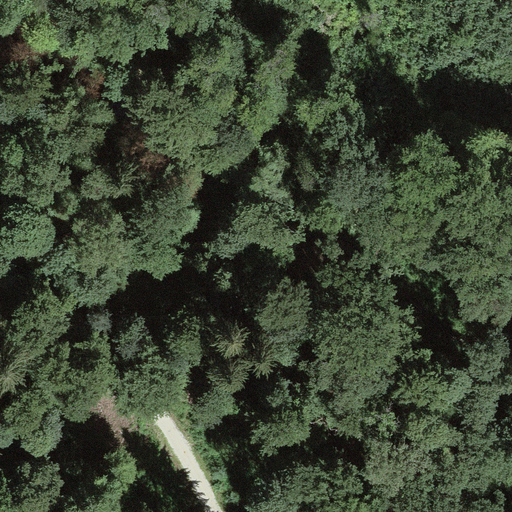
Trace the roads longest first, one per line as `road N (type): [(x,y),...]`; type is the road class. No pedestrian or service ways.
road 1 (track): [(511,390),(38,0)]
road 2 (track): [(0,277),(86,330),(148,389),(213,511)]
